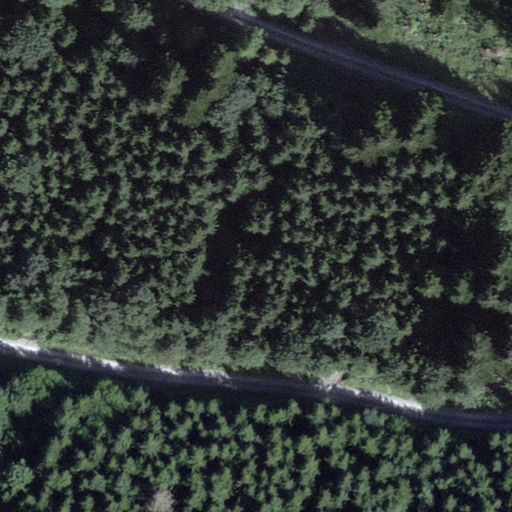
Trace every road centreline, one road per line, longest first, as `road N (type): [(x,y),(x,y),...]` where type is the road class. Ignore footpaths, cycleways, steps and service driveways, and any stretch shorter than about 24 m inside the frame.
road 1 (track): [(511,428),(269,387),(101,370),(0,348)]
road 2 (track): [(203,0),(326,54),(511,118)]
